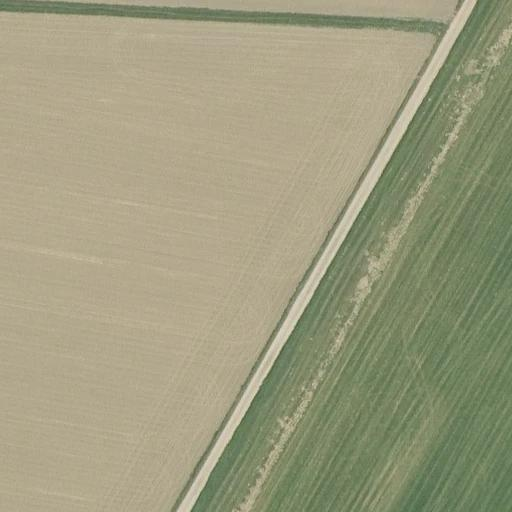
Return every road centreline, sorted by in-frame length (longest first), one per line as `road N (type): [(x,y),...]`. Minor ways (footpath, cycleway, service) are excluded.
road 1 (track): [(471,0),(181,511)]
road 2 (track): [(0,2),(458,29)]
